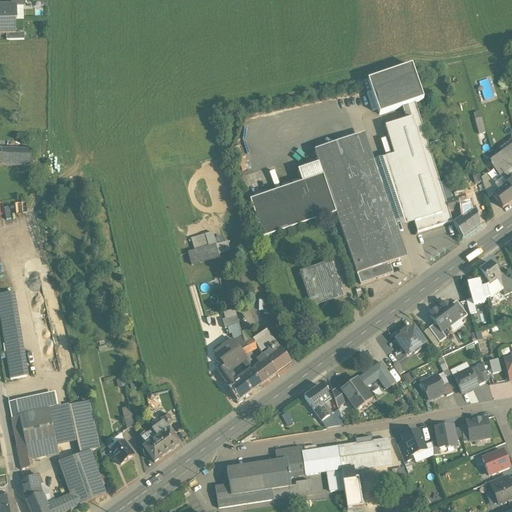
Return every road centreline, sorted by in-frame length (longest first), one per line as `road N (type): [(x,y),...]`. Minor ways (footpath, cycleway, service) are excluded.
road 1 (primary): [(219,437),(511,224)]
road 2 (residential): [(498,404),(229,450),(219,437)]
road 3 (primary): [(115,511),(219,437)]
